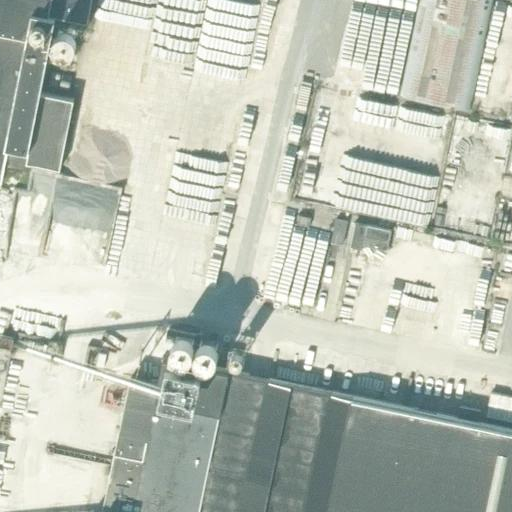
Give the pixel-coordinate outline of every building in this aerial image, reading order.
[(0,0),(0,180),(2,181),(5,166),(24,170),(25,162),(39,91),(41,91),(56,15),(88,22),(92,0),(0,0)] [(74,98),(41,91),(39,91),(25,162),(60,168),(74,98)] [(380,221),(379,227),(356,222),(351,245),(362,248),(363,244),(387,249),(391,230),(388,229),(390,223),(380,221)] [(328,511),(352,396),(353,394),(192,360),(163,355),(157,384),(131,378),(102,511),(328,511)] [(511,511),(511,429),(352,396),(328,511),(511,511)]
